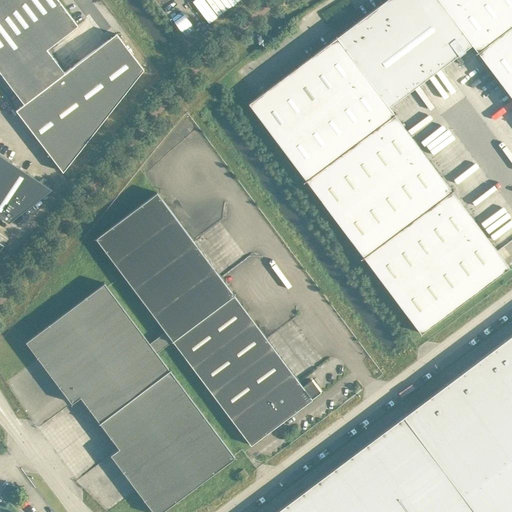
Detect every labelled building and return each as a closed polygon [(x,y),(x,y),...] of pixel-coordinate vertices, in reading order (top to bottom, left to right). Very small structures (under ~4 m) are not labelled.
[(0,0),(0,71),(24,104),(16,110),(63,172),(144,69),(116,34),(65,73),(47,49),(78,25),(59,0),(0,0)] [(385,0),(368,14),(336,37),(388,106),(458,54),(458,55),(465,50),(464,49),(471,44),(474,41),(443,0),(385,0)] [(511,0),(443,0),(474,41),(471,44),(477,51),(475,52),(511,24),(511,0)] [(477,51),(483,58),(511,97),(511,24),(475,52),(476,53),(477,51)] [(395,112),(394,113),(388,106),(336,37),(254,99),(253,97),(253,98),(254,99),(248,103),(306,180),(396,112),(395,112)] [(453,188),(451,190),(394,114),(396,112),(306,180),(363,256),(453,189),(453,188)] [(0,153),(0,217),(10,224),(52,188),(0,153)] [(453,189),(363,256),(421,333),(509,267),(451,190),(453,189)] [(173,340),(230,416),(251,445),(321,392),(320,392),(311,380),(303,387),(157,192),(96,238),(166,331),(158,337),(165,346),(173,340)] [(157,352),(165,346),(158,337),(150,343),(104,283),(26,341),(72,402),(80,396),(119,448),(110,454),(153,511),(160,511),(235,457),(157,352)] [(511,511),(511,333),(402,416),(274,511),(511,511)] [(239,472),(244,478),(248,475),(244,469),(239,472)]
